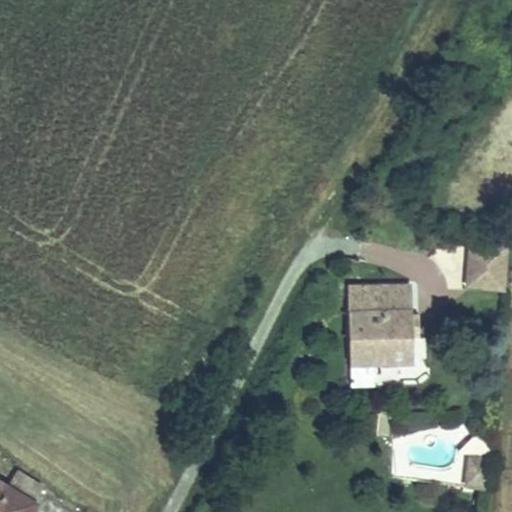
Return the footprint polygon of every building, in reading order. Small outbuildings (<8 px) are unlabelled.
[(442,247),(441,289),(506,291),(507,250),(442,247)] [(352,298),(343,372),(423,379),(429,304),(352,298)] [(489,491),(491,458),(467,457),(465,490),(489,491)] [(48,511),(52,508),(0,477),(0,511),(48,511)] [(488,511),(490,503),(474,501),(472,511),(488,511)]
